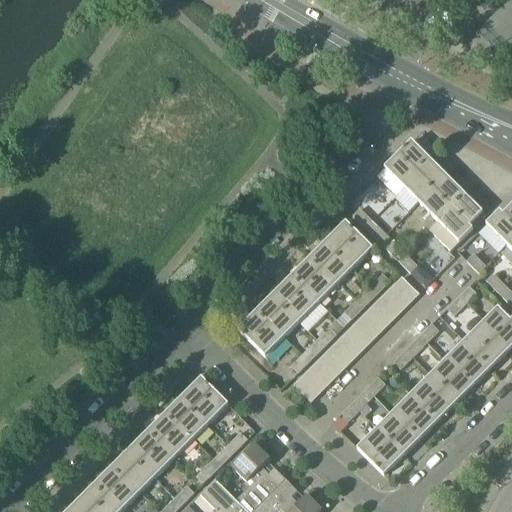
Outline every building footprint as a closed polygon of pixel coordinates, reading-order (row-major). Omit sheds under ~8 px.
[(384,171),(401,188),(428,161),(411,144),(384,171)] [(401,188),(419,207),(447,180),(428,161),(401,188)] [(419,207),(438,226),(465,198),(447,180),(419,207)] [(438,226),(430,234),(449,253),(457,246),(471,232),(468,229),(482,215),(465,198),(438,226)] [(485,227),(506,248),(511,241),(511,207),(502,217),(499,214),(485,227)] [(352,219),(364,231),(372,224),(360,212),(352,219)] [(345,225),(326,244),(353,271),(372,252),(345,225)] [(368,235),(379,246),(387,239),(376,228),(368,235)] [(387,239),(379,246),(391,257),(398,250),(387,239)] [(326,244),(308,262),(335,289),(353,271),(326,244)] [(398,265),(410,277),(417,270),(405,258),(398,265)] [(466,265),(478,276),(485,270),(473,258),(466,265)] [(308,262),(291,279),(318,306),(335,289),(308,262)] [(418,268),(417,270),(410,277),(424,291),(432,282),(418,268)] [(382,277),(371,289),(378,296),(389,285),(382,277)] [(486,284),(497,296),(504,289),(493,277),(486,284)] [(291,279),(273,297),(300,324),(318,306),(291,279)] [(401,281),(393,289),(410,306),(418,298),(401,281)] [(378,296),(371,289),(360,300),(367,307),(378,296)] [(393,289),(385,297),(402,314),(410,306),(393,289)] [(469,290),(457,301),(464,308),(476,297),(469,290)] [(501,300),(511,310),(511,296),(508,293),(501,300)] [(273,297),(254,316),(281,343),(300,324),(273,297)] [(385,297),(377,306),(393,322),(402,314),(385,297)] [(464,308),(457,301),(446,312),(453,319),(464,308)] [(355,304),(344,315),(351,323),(362,311),(355,304)] [(377,306),(368,314),(385,331),(393,322),(377,306)] [(496,311),(483,325),(511,351),(511,350),(511,321),(510,324),(496,311)] [(368,314),(360,322),(377,339),(385,331),(368,314)] [(281,343),(254,316),(237,333),(265,360),(281,343)] [(360,322),(352,330),(369,347),(377,339),(360,322)] [(483,325),(463,344),(472,353),(490,372),(511,351),(483,325)] [(431,327),(419,339),(426,346),(438,334),(431,327)] [(352,330),(344,338),(361,355),(369,347),(352,330)] [(328,331),(317,342),(324,349),(336,338),(328,331)] [(344,338),(336,346),(353,363),(361,355),(344,338)] [(324,349),(317,342),(306,353),(313,360),(321,353),(324,349)] [(415,343),(404,354),(411,361),(422,350),(415,343)] [(463,344),(444,364),(471,391),(490,372),(472,353),(463,344)] [(336,346),(327,355),(344,372),(353,363),(336,346)] [(411,361),(404,354),(393,366),(400,373),(411,361)] [(327,355),(318,364),(335,381),(344,372),(327,355)] [(290,369),(297,376),(309,364),(302,357),(290,369)] [(318,364),(310,372),(327,389),(335,381),(318,364)] [(444,364),(429,379),(456,406),(471,391),(444,364)] [(310,372),(302,380),(319,397),(327,389),(310,372)] [(429,379),(410,398),(437,425),(456,406),(429,379)] [(319,397),(302,380),(293,389),(310,406),(319,397)] [(201,381),(183,399),(210,426),(228,408),(201,381)] [(378,381),(366,393),(373,400),(385,388),(378,381)] [(362,397),(350,408),(357,415),(369,404),(362,397)] [(410,398),(390,417),(418,445),(437,425),(410,398)] [(183,399),(166,415),(193,442),(210,426),(183,399)] [(357,415),(350,408),(339,419),(346,426),(357,415)] [(166,415),(147,435),(174,462),(193,442),(166,415)] [(390,417),(375,433),(402,460),(418,445),(390,417)] [(402,460),(375,433),(356,452),(383,479),(402,460)] [(147,435),(129,452),(156,479),(174,462),(147,435)] [(240,436),(228,447),(235,454),(247,443),(240,436)] [(235,454),(228,447),(217,458),(224,465),(235,454)] [(253,486),(235,504),(243,511),(254,511),(285,483),(273,471),(268,477),(261,470),(269,462),(254,447),(231,471),(246,486),(250,483),(253,486)] [(129,452),(113,468),(140,496),(156,479),(129,452)] [(201,474),(209,481),(220,469),(213,463),(201,474)] [(113,468),(94,488),(117,511),(123,511),(140,496),(113,468)] [(243,511),(235,504),(214,483),(199,498),(213,511),(243,511)] [(297,495),(285,483),(254,511),(318,511),(305,499),(298,507),(291,500),(297,495)] [(117,511),(94,488),(76,505),(82,511),(117,511)] [(186,489),(175,501),(182,508),(193,496),(186,489)] [(177,511),(182,508),(175,501),(164,511),(177,511)]
